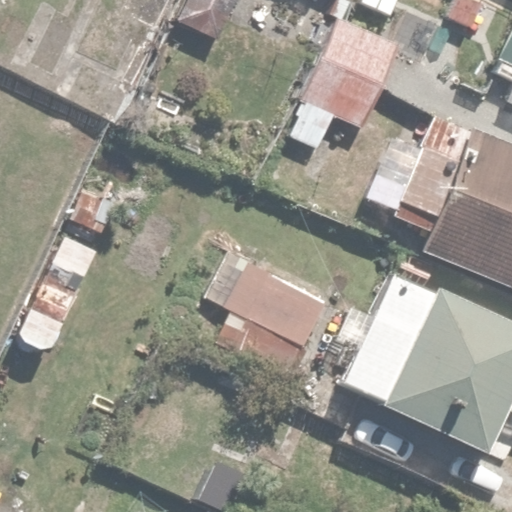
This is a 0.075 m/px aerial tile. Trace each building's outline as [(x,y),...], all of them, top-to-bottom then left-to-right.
[(124,0),(122,3),(154,25),(172,0),(124,0)] [(363,0),(385,11),(390,0),(363,0)] [(511,8),(485,64),(511,77),(511,8)] [(394,45),(328,14),(294,88),(360,118),(394,45)] [(511,145),(429,110),(392,197),(433,214),(420,245),(511,283),(511,145)] [(325,295),(226,240),(197,292),(229,310),(211,342),(278,379),(325,295)] [(388,269),(335,384),(507,463),(511,452),(511,317),(431,280),(427,287),(388,269)] [(0,455),(0,511),(7,511),(27,468),(0,455)]
